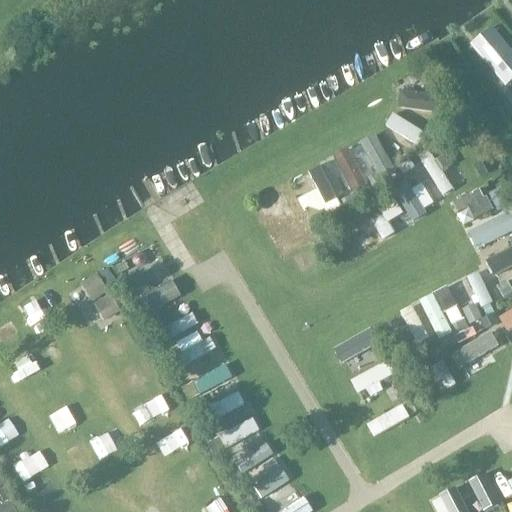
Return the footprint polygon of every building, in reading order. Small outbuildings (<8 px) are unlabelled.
[(511,55),(497,37),(478,54),(505,88),(511,81),(511,55)] [(394,108),(419,111),(422,89),(397,85),(394,108)] [(414,139),(419,123),(385,112),(380,127),(414,139)] [(343,143),(330,148),(346,182),(358,177),(343,143)] [(431,198),(450,188),(430,152),(415,160),(415,159),(384,176),(407,217),(433,202),(431,198)] [(322,161),(308,163),(314,196),(328,194),(322,161)] [(284,223),(297,216),(279,180),(266,187),(284,223)] [(472,187),(448,199),(459,222),(493,207),(486,192),(476,196),(472,187)] [(314,188),(295,193),(299,207),(318,202),(314,188)] [(473,249),(511,230),(511,207),(511,204),(463,226),(473,249)] [(279,207),(269,210),(274,229),(285,226),(279,207)] [(364,216),(381,240),(393,232),(377,208),(364,216)] [(347,257),(359,253),(349,217),(336,221),(347,257)] [(274,243),(282,256),(306,244),(299,230),(274,243)] [(284,265),(302,286),(325,266),(307,246),(284,265)] [(143,277),(157,266),(150,257),(145,261),(136,249),(127,256),(143,277)] [(461,274),(476,308),(489,303),(475,268),(461,274)] [(168,277),(140,286),(136,272),(125,275),(137,312),(175,299),(168,277)] [(112,316),(108,303),(92,307),(89,295),(100,292),(95,273),(77,278),(81,290),(74,292),(83,324),(112,316)] [(438,304),(451,298),(443,282),(430,288),(438,304)] [(429,289),(414,296),(435,340),(450,333),(429,289)] [(459,304),(465,321),(478,316),(472,299),(459,304)] [(407,301),(396,307),(408,330),(419,324),(407,301)] [(454,302),(441,305),(445,321),(458,317),(454,302)] [(33,303),(16,311),(27,335),(45,327),(33,303)] [(511,303),(496,315),(506,330),(511,325),(511,303)] [(158,324),(166,341),(195,328),(187,310),(158,324)] [(469,324),(450,332),(453,340),(473,332),(469,324)] [(0,338),(0,351),(2,355),(18,343),(10,331),(0,338)] [(489,331),(445,348),(453,366),(496,349),(489,331)] [(345,358),(370,347),(363,332),(338,343),(345,358)] [(179,367),(213,352),(207,336),(172,351),(179,367)] [(428,364),(442,390),(453,384),(440,358),(428,364)] [(353,391),(392,377),(385,360),(347,374),(353,391)] [(200,396),(229,381),(219,362),(190,377),(200,396)] [(123,404),(133,403),(130,377),(120,378),(123,404)] [(204,404),(213,421),(242,406),(233,389),(204,404)] [(158,396),(148,400),(158,421),(167,417),(158,396)] [(73,409),(88,428),(99,419),(84,400),(73,409)] [(362,419),(371,438),(408,420),(399,401),(362,419)] [(0,444),(15,435),(1,414),(0,415),(0,444)] [(249,417),(214,432),(222,449),(256,434),(249,417)] [(170,429),(162,435),(174,451),(182,445),(170,429)] [(86,439),(96,461),(115,453),(105,431),(86,439)] [(243,472),(270,459),(261,441),(234,454),(243,472)] [(82,445),(64,452),(73,474),(90,468),(82,445)] [(7,452),(11,474),(28,470),(24,449),(7,452)] [(191,453),(172,464),(187,490),(207,479),(191,453)] [(511,459),(501,466),(511,483),(511,459)] [(302,511),(277,460),(244,476),(251,492),(255,490),(259,499),(279,490),(285,504),(267,511),(302,511)] [(487,484),(496,500),(507,494),(498,478),(487,484)] [(495,511),(485,483),(461,492),(468,511),(495,511)] [(465,511),(455,492),(438,500),(443,511),(465,511)] [(504,511),(511,511),(511,495),(499,502),(504,511)]
